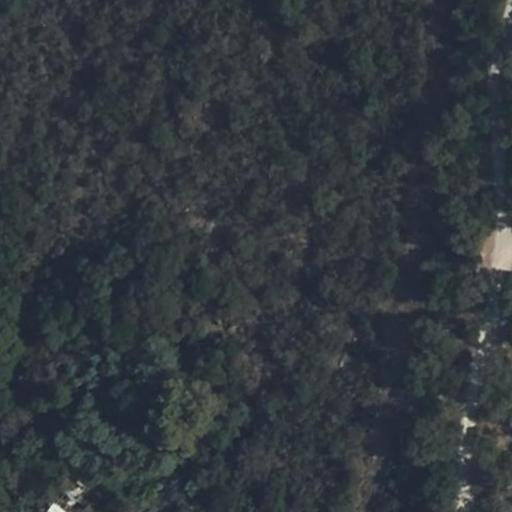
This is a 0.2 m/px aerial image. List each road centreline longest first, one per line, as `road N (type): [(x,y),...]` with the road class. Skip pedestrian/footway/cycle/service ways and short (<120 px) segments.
road 1 (track): [(463,511),(477,367),(505,239)]
road 2 (track): [(511,240),(505,239),(494,53),(511,12)]
